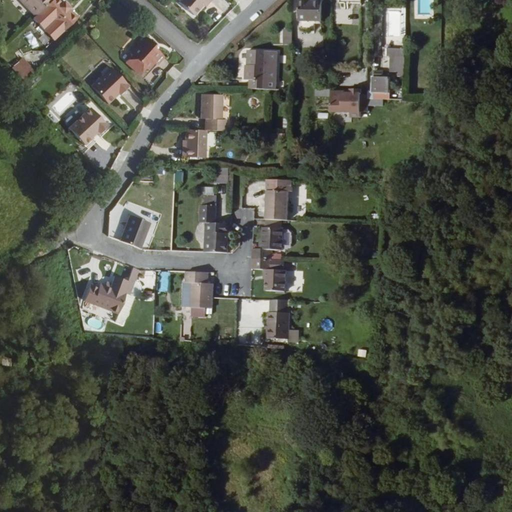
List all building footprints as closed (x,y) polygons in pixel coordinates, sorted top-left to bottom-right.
[(16,0),(32,16),(45,5),(50,0),(49,0),(16,0)] [(49,0),(50,0),(45,5),(66,26),(79,13),(70,4),(71,3),(68,0),(49,0)] [(182,0),(179,5),(193,17),(202,7),(206,3),(208,5),(212,0),(182,0)] [(301,0),(301,16),(322,17),(323,0),(301,0)] [(151,45),(139,34),(131,42),(135,46),(128,54),(129,56),(123,62),(136,74),(141,68),(143,69),(150,62),(153,64),(159,57),(149,47),(151,45)] [(249,81),(249,90),(266,90),(266,80),(265,80),(265,51),(245,52),(245,66),(247,66),(247,81),(249,81)] [(395,81),(404,81),(405,62),(404,62),(404,54),(387,53),(386,61),(390,61),(389,77),(395,76),(395,81)] [(9,68),(21,80),(32,70),(20,57),(9,68)] [(115,91),(116,92),(118,95),(127,87),(108,67),(88,85),(105,103),(112,96),(111,95),(115,91)] [(373,70),(372,98),(388,98),(388,76),(382,77),(382,70),(373,70)] [(349,85),(329,85),(329,88),(328,108),(358,109),(359,105),(366,105),(366,88),(359,87),(359,82),(349,82),(349,85)] [(206,120),(206,132),(221,132),(221,120),(218,120),(217,96),(195,96),(195,121),(200,121),(206,120)] [(87,109),(67,128),(83,145),(96,134),(97,135),(105,128),(87,109)] [(284,118),(283,130),(290,131),(291,119),(284,118)] [(203,132),(200,132),(182,132),(182,151),(179,150),(179,160),(203,160),(203,132)] [(271,133),(271,143),(286,143),(286,134),(271,133)] [(136,184),(146,184),(146,175),(136,175),(136,184)] [(263,180),(263,192),(284,192),(284,180),(263,180)] [(159,205),(161,199),(137,191),(135,197),(159,205)] [(263,192),(263,221),(279,221),(284,221),(284,192),(263,192)] [(206,205),(217,205),(217,195),(206,196),(206,205)] [(225,236),(227,236),(227,229),(227,226),(212,226),(212,209),(197,208),(197,226),(202,226),(202,255),(225,256),(225,245),(225,236)] [(126,217),(116,244),(135,252),(145,224),(126,217)] [(263,229),(279,229),(279,221),(263,221),(263,229)] [(260,229),(260,240),(260,251),(257,250),(249,250),(249,260),(269,261),(269,250),(279,251),(279,229),(263,229),(260,229)] [(262,271),(264,271),(264,280),(264,292),(283,292),(284,271),(279,271),(279,261),(269,261),(249,260),(249,270),(262,271)] [(206,285),(205,275),(184,274),(184,285),(183,296),(190,296),(190,310),(191,310),(191,318),(204,319),(204,310),(211,310),(211,300),(211,285),(206,285)] [(126,275),(122,284),(121,287),(118,295),(124,297),(131,277),(126,275)] [(121,287),(122,284),(110,279),(108,282),(121,287)] [(135,301),(124,297),(118,295),(121,287),(108,282),(107,286),(105,290),(99,288),(94,286),(93,290),(85,287),(79,303),(128,321),(135,301)] [(183,296),(181,296),(181,309),(190,310),(190,296),(183,296)] [(285,313),(285,301),(268,301),(268,313),(267,313),(267,339),(286,340),(286,313),(285,313)]
